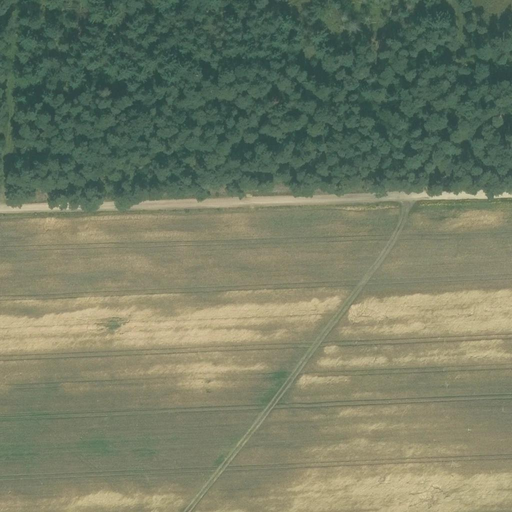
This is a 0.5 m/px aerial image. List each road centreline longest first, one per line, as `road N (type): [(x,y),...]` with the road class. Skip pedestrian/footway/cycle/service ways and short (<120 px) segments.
road 1 (track): [(0,207),(511,194)]
road 2 (track): [(2,207),(12,0)]
